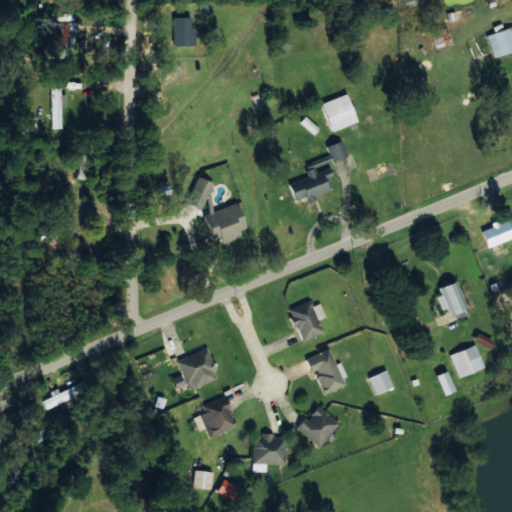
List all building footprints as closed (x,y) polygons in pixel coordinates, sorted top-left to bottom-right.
[(194,27),(190,27),(190,16),(172,17),(173,45),(195,45),(194,27)] [(68,31),(69,25),(56,23),(52,43),(71,47),(74,32),(68,31)] [(430,32),(434,48),(451,43),(446,27),(430,32)] [(511,51),(511,27),(487,33),(492,56),(511,51)] [(49,128),(60,128),(60,106),(66,106),(65,94),(60,94),(59,84),(48,84),(49,128)] [(357,122),(346,93),(319,103),(330,132),(357,122)] [(318,127),(304,116),(298,122),(312,134),(318,127)] [(326,146),(332,161),(346,156),(340,140),(326,146)] [(186,203),(201,209),(211,182),(196,176),(186,203)] [(214,240),(221,236),(224,241),(248,230),(235,201),(203,216),(214,240)] [(511,233),(511,230),(506,220),(498,224),(497,221),(480,231),(489,247),(511,233)] [(436,288),(446,316),(464,309),(454,281),(436,288)] [(301,341),(322,332),(317,320),(325,317),(319,303),(311,306),(309,300),(288,309),(301,341)] [(489,349),(493,340),(476,333),(473,341),(489,349)] [(457,378),(483,368),(474,345),(448,354),(457,378)] [(177,358),(188,389),(217,379),(206,348),(177,358)] [(306,357),(321,394),(347,384),(338,362),(334,364),(328,348),(306,357)] [(367,378),(374,394),(392,387),(385,370),(367,378)] [(442,395),(454,391),(447,370),(436,374),(442,395)] [(49,393),(51,397),(41,400),(43,407),(87,393),(84,382),(49,393)] [(204,412),(198,415),(208,438),(236,426),(223,396),(201,405),(204,412)] [(304,417),(295,425),(315,447),(338,426),(319,406),(305,419),(304,417)] [(5,443),(27,436),(19,410),(3,415),(8,430),(2,432),(5,443)] [(251,471),(265,472),(265,463),(284,464),(285,437),(273,436),(273,433),(260,433),(259,437),(252,437),(251,471)] [(190,486),(210,489),(212,472),(193,469),(190,486)] [(239,487),(222,479),(215,492),(231,500),(239,487)]
